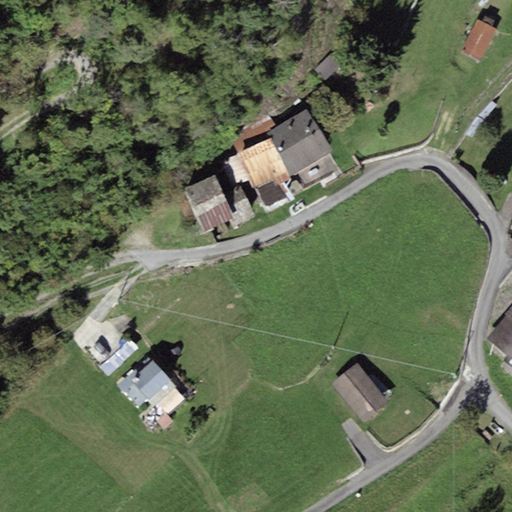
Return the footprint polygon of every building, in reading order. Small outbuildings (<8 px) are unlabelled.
[(305,114),(266,136),(289,176),(328,154),(305,114)] [(266,142),(234,156),(249,190),(282,175),(266,142)] [(212,178),(184,189),(202,233),(250,214),(241,190),(220,199),(212,178)] [(511,309),(488,343),(511,360),(511,309)] [(151,362),(128,381),(145,402),(168,384),(151,362)] [(390,406),(357,366),(333,386),(366,425),(390,406)]
